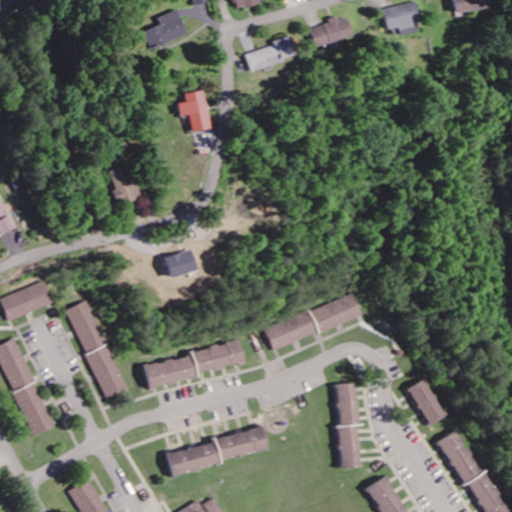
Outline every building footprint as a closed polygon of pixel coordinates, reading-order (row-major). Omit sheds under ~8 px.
[(232,0),(236,10),(269,1),(268,0),(232,0)] [(485,0),(449,0),(451,15),(486,11),(485,0)] [(383,31),(394,29),(396,37),(410,34),(408,26),(417,24),(412,3),(379,10),(383,31)] [(157,26),(139,34),(145,48),(152,45),(154,49),(185,35),(175,11),(154,20),(157,26)] [(306,29),(311,48),(348,38),(343,19),(306,29)] [(242,56),(248,73),(293,59),(286,38),(270,43),(271,47),(242,56)] [(209,131),(203,92),(183,95),(185,104),(176,105),(179,118),(187,116),(190,134),(209,131)] [(144,196),(137,179),(130,182),(124,167),(108,174),(115,191),(110,193),(116,207),(144,196)] [(0,236),(15,230),(0,197),(0,236)] [(0,298),(0,301),(8,322),(53,305),(45,282),(0,298)] [(364,317),(356,296),(267,328),(275,351),(319,335),(319,334),(364,317)] [(107,399),(129,389),(90,301),(68,311),(107,399)] [(0,365),(11,390),(33,380),(14,339),(0,345),(0,365)] [(246,365),(241,344),(145,364),(150,386),(246,365)] [(411,387),(427,425),(445,418),(429,379),(411,387)] [(361,466),(354,383),(335,384),(338,426),(337,426),(340,468),(361,466)] [(54,426),(34,384),(12,395),(32,437),(54,426)] [(508,511),(487,470),(481,473),(459,431),(442,440),(480,511),(508,511)] [(403,511),(387,477),(367,486),(379,511),(403,511)] [(80,511),(107,511),(91,480),(70,490),(80,511)] [(179,511),(223,511),(216,498),(203,505),(201,500),(179,511)]
